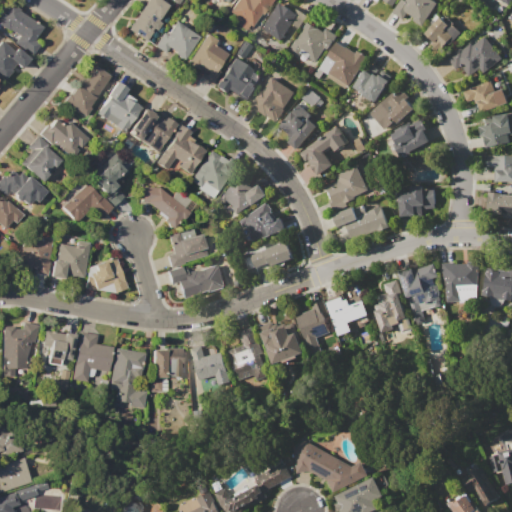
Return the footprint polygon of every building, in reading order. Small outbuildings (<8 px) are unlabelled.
[(146,0),(159,0),(166,5),(156,20),(160,23),(154,30),(152,28),(144,40),(127,28),(146,0)] [(277,0),(273,6),(270,4),(253,27),(229,10),(236,0),(277,0)] [(432,0),(435,2),(420,26),(412,20),(414,18),(407,13),(402,20),(392,14),(400,0),(432,0)] [(32,40),(39,44),(32,54),(13,43),(18,35),(0,25),(0,16),(8,2),(19,8),(17,12),(40,26),(32,40)] [(278,2),(296,14),(279,40),(261,29),(278,2)] [(439,16),(445,22),(448,18),(454,23),(453,25),(461,32),(450,44),(447,42),(439,51),(430,43),(433,41),(424,32),(439,16)] [(175,21),(199,36),(183,60),(173,54),(174,52),(168,47),(164,53),(153,46),(163,32),(166,34),(175,21)] [(307,22),(323,32),(325,28),(336,35),(332,42),(332,41),(326,49),(324,48),(315,62),(301,53),(298,57),(288,51),(307,22)] [(206,33),(215,40),(212,44),(226,53),(216,68),(219,71),(210,84),(199,77),(202,73),(186,63),(206,33)] [(447,56),(461,45),(463,48),(470,43),(473,45),(485,35),(503,58),(484,73),(480,68),(469,76),(461,65),(456,68),(447,56)] [(0,76),(0,40),(13,51),(15,48),(27,58),(19,67),(16,64),(3,79),(0,76)] [(243,40),(251,45),(242,59),(234,54),(243,40)] [(336,41),(345,47),(345,46),(356,53),(357,51),(368,58),(350,87),(347,85),(327,72),(334,61),(326,56),(336,41)] [(233,57),(261,75),(254,86),(255,87),(246,101),(227,88),(224,93),(214,86),(219,79),(229,64),(233,57)] [(93,65),(108,75),(87,107),(89,108),(83,116),(61,101),(67,93),(69,94),(80,78),(83,80),(93,65)] [(364,69),(373,74),(374,73),(378,75),(382,70),(392,76),(375,102),(373,100),(372,101),(362,94),(363,93),(353,87),(364,69)] [(271,77),(294,92),(283,109),(284,109),(277,119),(270,114),(267,119),(256,113),(255,114),(249,110),(271,77)] [(462,91),(490,79),(495,92),(503,89),(508,102),(481,113),(475,99),(467,102),(462,91)] [(115,81),(125,88),(123,92),(134,100),(133,102),(139,106),(136,109),(138,111),(123,133),(94,114),(100,106),(101,106),(107,96),(106,95),(115,81)] [(374,111),(379,106),(378,105),(400,86),(409,97),(407,99),(415,108),(397,123),(395,121),(387,128),(379,120),(381,118),(374,111)] [(309,89),(323,101),(316,110),(301,98),(309,89)] [(298,104),(311,115),(309,117),(318,124),(296,150),(288,143),(291,139),(278,128),(298,104)] [(144,107),(163,120),(165,117),(176,124),(170,133),(169,132),(160,145),(161,146),(157,152),(127,133),(144,107)] [(484,117),(511,111),(511,134),(509,135),(510,142),(486,147),(484,136),(481,137),(479,126),(486,124),(484,117)] [(37,134),(46,125),(51,119),(53,120),(54,119),(63,126),(67,122),(86,139),(80,147),(77,144),(74,147),(77,150),(67,161),(37,134)] [(391,134),(395,132),(394,129),(409,121),(411,124),(420,119),(424,127),(422,128),(429,141),(409,151),(410,153),(400,159),(392,144),(395,142),(391,134)] [(178,124),(190,131),(187,136),(193,140),(192,142),(204,150),(189,174),(178,167),(181,162),(173,157),(165,169),(154,162),(172,134),(178,124)] [(298,153),(338,127),(342,134),(341,135),(347,145),(335,152),(331,146),(324,151),(333,165),(318,175),(316,171),(315,172),(310,165),(311,165),(309,161),(305,163),(298,153)] [(36,135),(46,144),(43,147),(58,160),(39,181),(19,163),(30,150),(26,147),(36,135)] [(93,179),(104,167),(106,169),(115,161),(110,156),(117,150),(123,157),(118,162),(127,172),(115,184),(119,187),(116,190),(117,192),(118,191),(123,196),(112,206),(103,196),(104,194),(98,187),(99,186),(93,179)] [(209,150),(218,156),(219,155),(226,160),(227,157),(236,163),(217,191),(203,182),(200,186),(190,180),(209,150)] [(511,181),(495,181),(495,166),(486,166),(486,155),(511,155),(511,181)] [(355,165),(367,190),(353,196),(356,201),(333,212),(328,200),(331,198),(325,186),(338,180),(335,174),(355,165)] [(0,191),(0,178),(2,176),(3,177),(10,170),(16,175),(20,172),(25,177),(26,176),(44,192),(35,203),(31,199),(25,205),(20,200),(16,201),(13,198),(13,196),(9,192),(5,196),(0,191)] [(219,198),(239,175),(254,187),(258,184),(266,195),(251,205),(250,204),(236,214),(231,207),(232,206),(231,203),(226,200),(224,202),(219,198)] [(86,183),(96,194),(97,193),(100,196),(101,195),(111,207),(99,218),(90,209),(76,223),(61,207),(86,183)] [(398,192),(410,191),(410,186),(422,185),(423,190),(434,189),(435,209),(414,211),(415,215),(400,216),(398,192)] [(147,202),(140,202),(141,186),(158,187),(161,188),(160,189),(171,198),(178,190),(196,204),(183,220),(181,218),(179,221),(180,222),(175,227),(172,225),(171,227),(163,221),(165,219),(157,213),(158,211),(147,202)] [(488,192),(500,193),(500,194),(511,195),(511,218),(502,217),(503,215),(485,213),(488,192)] [(0,197),(4,201),(6,200),(22,214),(14,223),(11,220),(4,229),(0,225),(0,197)] [(239,221),(265,203),(266,204),(267,204),(271,209),(270,210),(273,215),(272,216),(274,219),(281,217),(286,228),(252,242),(248,232),(249,232),(245,225),(242,226),(239,221)] [(333,214),(352,207),(353,208),(363,204),(366,213),(368,212),(367,211),(380,206),(388,226),(352,241),(345,224),(338,227),(333,214)] [(167,234),(192,227),(194,235),(202,233),(208,255),(183,262),(184,263),(169,267),(166,255),(172,253),(167,234)] [(51,238),(45,276),(34,274),(34,269),(30,266),(28,269),(12,260),(28,233),(39,239),(40,240),(40,237),(51,238)] [(58,243),(74,246),(75,241),(88,243),(82,278),(63,275),(62,279),(49,276),(52,260),(55,261),(58,243)] [(252,255),(267,249),(267,248),(280,243),(280,244),(287,242),(293,258),(270,267),(268,262),(248,269),(244,259),(251,256),(252,258),(253,258),(252,255)] [(90,277),(89,274),(92,272),(91,271),(95,270),(93,265),(102,262),(101,261),(114,256),(125,288),(113,293),(110,283),(94,289),(84,287),(86,276),(90,277)] [(442,263),(479,260),(479,270),(478,270),(476,299),(446,301),(444,279),(443,279),(442,263)] [(398,273),(412,268),(412,270),(434,262),(438,276),(433,278),(435,284),(437,284),(441,297),(419,304),(425,322),(418,324),(417,320),(415,321),(398,273)] [(166,271),(181,266),(182,268),(186,266),(186,267),(200,263),(202,268),(218,263),(225,287),(210,292),(209,290),(182,298),(177,282),(170,284),(166,271)] [(486,264),(511,268),(511,296),(511,300),(502,299),(503,294),(494,292),(493,297),(481,295),(486,264)] [(383,283),(396,279),(411,324),(401,327),(399,320),(391,323),(394,330),(382,334),(374,310),(380,308),(379,304),(380,304),(377,295),(386,292),(383,283)] [(327,299),(343,293),(345,300),(360,294),(369,320),(365,323),(365,326),(357,329),(355,322),(337,328),(327,299)] [(323,300),(328,314),(323,316),(329,332),(316,337),(322,352),(311,356),(295,315),(313,308),(311,305),(323,300)] [(21,328),(22,321),(37,325),(34,342),(29,341),(26,353),(25,353),(26,368),(14,368),(14,376),(2,376),(1,325),(13,325),(13,328),(21,328)] [(260,332),(278,325),(284,323),(285,325),(293,322),(300,341),(299,342),(303,353),(296,355),(296,357),(282,363),(281,361),(272,364),(260,332)] [(252,326),(262,353),(259,354),(267,375),(255,380),(253,374),(238,379),(227,351),(242,345),(237,332),(252,326)] [(43,330),(63,333),(63,331),(75,333),(70,360),(60,359),(59,365),(46,363),(47,355),(43,355),(44,347),(41,346),(43,330)] [(79,331),(96,334),(95,343),(112,346),(109,371),(89,368),(87,381),(72,379),(79,331)] [(189,348),(201,345),(202,348),(211,345),(213,353),(221,351),(229,382),(218,385),(215,375),(198,380),(189,348)] [(152,349),(164,349),(164,347),(181,347),(181,351),(185,351),(186,376),(153,377),(152,349)] [(115,348),(145,353),(139,390),(145,391),(142,408),(128,406),(129,403),(114,400),(116,390),(108,388),(115,348)] [(0,454),(16,452),(11,426),(0,427),(0,454)] [(500,442),(511,441),(511,428),(499,430),(500,442)] [(310,471),(296,473),(292,445),(306,440),(351,466),(360,462),(366,475),(332,492),(326,480),(310,471)] [(488,456),(511,450),(511,482),(505,484),(502,472),(493,474),(488,456)] [(0,463),(21,457),(29,482),(0,491),(0,463)] [(283,462),(291,476),(271,487),(271,488),(268,497),(239,511),(223,511),(214,494),(225,488),(231,499),(258,485),(254,477),(283,462)] [(463,480),(472,475),(470,473),(481,466),(499,497),(486,504),(476,487),(469,491),(463,480)] [(337,511),(334,504),(337,503),(333,496),(372,477),(381,496),(372,501),(376,509),(369,511),(337,511)] [(208,491),(218,511),(188,511),(200,506),(196,498),(208,491)] [(0,511),(0,496),(14,492),(18,504),(10,507),(11,511),(0,511)] [(465,492),(479,511),(452,511),(446,504),(455,497),(456,499),(465,492)] [(140,511),(121,511),(125,497),(139,500),(142,506),(140,511)]
